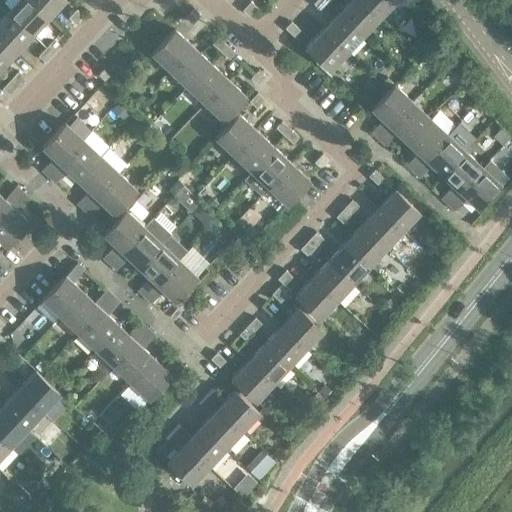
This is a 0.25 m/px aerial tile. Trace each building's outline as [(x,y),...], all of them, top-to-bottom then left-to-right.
[(32,34),(48,16),(31,0),(17,0),(7,11),(32,34)] [(31,0),(48,16),(63,0),(31,0)] [(243,9),(250,15),(258,6),(251,0),(243,9)] [(328,0),(327,0),(316,0),(314,3),(320,9),(328,0)] [(363,33),(380,15),(364,0),(348,0),(339,10),(363,33)] [(364,0),(380,15),(393,0),(364,0)] [(194,7),(185,17),(191,23),(200,14),(194,7)] [(75,24),(83,15),(76,9),(68,17),(75,24)] [(339,10),(322,28),(346,51),(363,33),(339,10)] [(7,11),(0,18),(0,34),(16,50),(32,34),(7,11)] [(292,21),(285,27),(294,35),(300,29),(292,21)] [(152,52),(170,69),(192,45),(174,28),(152,52)] [(329,69),(346,51),(322,28),(305,46),(329,69)] [(0,66),(0,67),(16,50),(0,34),(0,66)] [(212,42),(221,50),(226,44),(218,36),(212,42)] [(54,39),(46,47),(52,53),(60,45),(54,39)] [(230,59),(235,52),(226,44),(221,50),(230,59)] [(170,69),(188,86),(211,62),(192,45),(170,69)] [(52,53),(46,47),(38,56),(44,62),(52,53)] [(188,86),(206,103),(228,78),(211,62),(188,86)] [(103,69),(98,75),(103,80),(109,74),(103,69)] [(250,78),(257,84),(265,75),(259,69),(250,78)] [(24,77),(18,71),(10,79),(16,85),(24,77)] [(228,78),(206,103),(223,119),(246,95),(228,78)] [(10,79),(2,88),(8,94),(16,85),(10,79)] [(389,89),(371,107),(383,119),(372,131),(378,138),(413,101),(394,83),(389,89)] [(264,98),(258,92),(249,101),(256,107),(264,98)] [(129,111),(119,101),(112,108),(123,118),(129,111)] [(413,101),(378,138),(385,144),(397,131),(407,141),(430,117),(413,101)] [(256,129),(244,117),(238,112),(215,136),(234,153),(256,129)] [(137,116),(129,125),(140,135),(148,126),(137,116)] [(430,117),(407,141),(418,151),(406,163),(413,170),(447,133),(430,117)] [(276,127),(284,135),(290,129),(282,120),(276,127)] [(54,157),(42,169),(49,176),(84,139),(65,121),(42,146),(54,157)] [(234,153),(251,170),(273,145),(256,129),(234,153)] [(293,143),(299,137),(290,129),(284,135),(293,143)] [(447,133),(413,170),(420,176),(431,164),(442,174),(465,150),(447,133)] [(84,139),(49,176),(56,182),(67,169),(78,179),(101,155),(84,139)] [(291,161),(273,145),(251,170),(269,186),(291,161)] [(465,150),(442,174),(453,184),(441,197),(447,203),(482,166),(465,150)] [(329,159),(323,153),(315,162),(321,168),(329,159)] [(89,190),(77,202),(84,208),(118,172),(101,155),(78,179),(89,190)] [(287,203),(293,197),(310,179),(291,161),(269,186),(287,203)] [(482,166),(447,203),(454,209),(466,197),(477,208),(500,183),(482,166)] [(374,169),(368,175),(377,183),(383,177),(374,169)] [(118,172),(84,208),(91,215),(103,202),(114,213),(136,188),(139,183),(135,179),(131,183),(118,172)] [(191,179),(183,172),(177,178),(185,185),(191,179)] [(0,216),(23,192),(16,185),(4,197),(0,193),(0,216)] [(193,195),(182,185),(174,194),(178,198),(182,194),(188,200),(193,195)] [(377,206),(402,229),(419,210),(395,188),(377,206)] [(29,221),(23,215),(18,210),(30,199),(23,192),(0,216),(0,238),(6,245),(29,221)] [(210,196),(204,202),(213,210),(219,204),(210,196)] [(352,199),(344,208),(350,214),(358,205),(352,199)] [(377,206),(361,223),(386,246),(402,229),(377,206)] [(114,244),(103,256),(110,262),(144,226),(126,208),(103,233),(109,238),(114,244)] [(350,214),(344,208),(336,217),(342,223),(350,214)] [(369,263),(370,262),(386,246),(361,223),(345,240),(369,263)] [(144,226),(110,262),(117,269),(128,256),(139,266),(162,242),(161,242),(144,226)] [(316,231),(309,239),(315,245),(322,237),(316,231)] [(150,276),(138,289),(144,295),(179,258),(166,246),(170,241),(166,237),(161,242),(162,242),(139,266),(150,276)] [(315,245),(309,239),(300,248),(306,254),(315,245)] [(353,281),(355,278),(369,263),(345,240),(329,258),(353,281)] [(179,258),(144,295),(151,302),(163,289),(169,294),(174,300),(197,275),(179,258)] [(312,276),(336,299),(353,281),(329,258),(312,276)] [(42,298),(60,315),(83,290),(72,281),(84,268),(83,267),(77,261),(65,274),(65,273),(42,298)] [(292,275),(286,269),(277,278),(284,284),(292,275)] [(319,317),(319,316),(336,299),(312,276),(295,294),(319,317)] [(287,295),(278,287),(272,293),(281,302),(287,295)] [(60,315),(78,331),(112,294),(106,288),(94,301),(83,290),(60,315)] [(96,348),(119,324),(108,314),(120,301),(112,294),(78,331),(96,348)] [(298,305),(292,311),(280,324),(305,347),(322,328),(298,305)] [(256,316),(247,325),(254,332),(262,323),(256,316)] [(130,334),(119,324),(96,348),(114,365),(148,328),(141,321),(130,334)] [(288,364),(305,347),(280,324),(264,341),(288,364)] [(254,332),(247,325),(240,333),(246,339),(254,332)] [(114,365),(131,381),(154,356),(143,346),(155,334),(148,328),(114,365)] [(272,382),(288,364),(264,341),(247,359),(272,382)] [(15,350),(9,356),(18,365),(24,358),(15,350)] [(211,359),(220,367),(226,360),(217,351),(211,359)] [(165,367),(154,356),(131,381),(149,397),(171,373),(171,372),(182,360),(177,354),(165,367)] [(255,399),(272,382),(247,359),(231,377),(255,399)] [(42,410),(43,409),(60,392),(35,369),(18,387),(42,410)] [(2,405),(26,427),(42,410),(18,387),(2,405)] [(211,388),(205,395),(241,429),(258,411),(234,388),(228,394),(224,400),(211,388)] [(225,447),(241,429),(205,395),(198,402),(211,414),(201,424),(225,447)] [(0,406),(0,435),(10,445),(26,427),(2,405),(0,406)] [(208,464),(225,447),(201,424),(191,435),(178,423),(172,430),(208,464)] [(191,483),(208,464),(172,430),(165,437),(178,449),(167,460),(191,483)] [(0,435),(0,455),(10,445),(0,435)] [(239,483),(237,482),(232,487),(242,496),(247,491),(246,490),(239,483)] [(225,500),(219,493),(212,499),(218,506),(225,500)]
